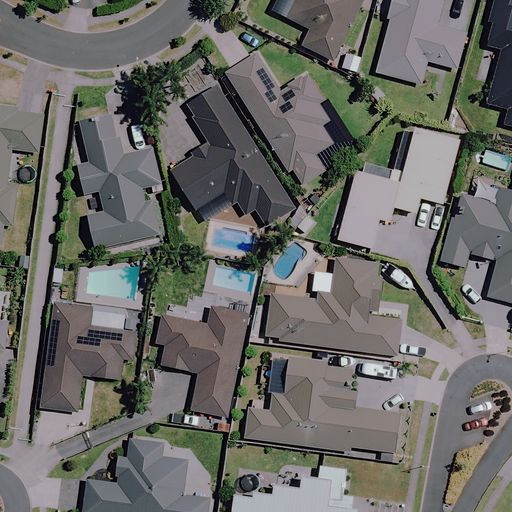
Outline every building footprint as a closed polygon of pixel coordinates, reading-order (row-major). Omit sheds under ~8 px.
[(365,0),(296,0),(288,18),(312,30),(303,48),(333,63),(365,0)] [(447,0),(397,0),(378,73),(424,86),(430,63),(460,70),(469,34),(440,26),(447,0)] [(511,3),(499,0),(498,0),(487,46),(504,50),(490,106),(510,111),(505,127),(511,128),(511,3)] [(283,94),(259,56),(229,75),(301,190),(329,172),(318,156),(337,144),(325,126),(331,122),(319,102),(325,99),(311,76),(283,94)] [(296,207),(218,87),(188,107),(212,145),(173,170),(202,214),(228,209),(236,201),(245,214),(254,208),(266,227),(296,207)] [(0,110),(0,246),(4,247),(7,227),(16,228),(22,186),(10,184),(15,151),(41,155),(47,117),(0,110)] [(121,138),(118,139),(114,119),(84,125),(92,164),(80,167),(87,197),(101,194),(106,215),(91,218),(98,252),(160,238),(149,187),(163,184),(155,151),(126,157),(121,138)] [(464,140),(418,128),(406,173),(394,170),(391,180),(359,172),(349,208),(337,204),(328,237),(370,249),(377,221),(388,224),(392,209),(415,215),(420,199),(446,206),(464,140)] [(498,204),(462,195),(444,262),(466,268),(470,254),(499,261),(489,297),(511,303),(511,190),(503,188),(498,204)] [(399,355),(403,322),(372,318),(378,264),(338,259),(334,295),(320,294),(319,300),(274,295),(269,340),(399,355)] [(93,310),(58,305),(44,409),(80,414),(85,376),(122,381),(125,361),(134,362),(138,333),(91,327),(93,310)] [(248,313),(214,307),(211,325),(165,317),(160,344),(168,346),(164,367),(201,373),(194,411),(229,418),(248,313)] [(0,320),(0,350),(8,351),(12,322),(0,320)] [(269,408),(250,405),(246,436),(396,455),(402,411),(356,405),(361,365),(293,357),(288,393),(271,390),(269,408)] [(165,445),(132,440),(129,460),(121,459),(118,483),(91,479),(86,511),(210,511),(213,500),(185,496),(190,462),(163,458),(165,445)] [(348,469),(322,466),(320,479),(305,477),(303,489),(277,485),(275,496),(255,493),(254,497),(238,495),(235,511),(363,511),(354,510),(355,497),(345,496),(348,469)]
